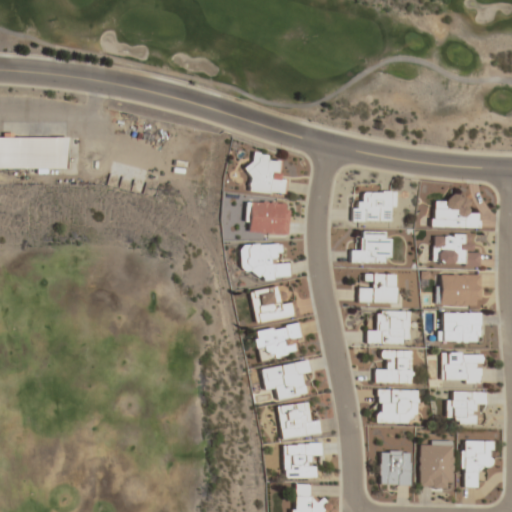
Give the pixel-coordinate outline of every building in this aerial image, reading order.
[(64,137),(0,137),(0,169),(64,169),(64,137)] [(282,193),(283,180),(276,179),(277,161),(264,161),(264,154),(246,154),(245,191),(282,193)] [(349,221),(386,221),(386,212),(393,212),(393,191),(359,191),(359,202),(349,202),(349,221)] [(476,228),(476,212),(466,212),(466,194),(447,193),(447,201),(429,201),(429,227),(476,228)] [(285,234),(285,202),(243,202),(242,234),(285,234)] [(387,232),(358,232),(358,251),(347,251),(347,263),(387,263),(387,232)] [(430,266),(477,266),(477,252),(468,252),(468,234),(430,235),(430,266)] [(237,244),(237,278),(287,277),(286,263),(276,263),(276,244),(237,244)] [(393,303),(393,274),(366,274),(366,285),(355,285),(355,303),(393,303)] [(434,275),(434,306),(477,306),(477,275),(434,275)] [(276,287),(247,291),(252,323),(295,316),(292,302),(279,304),(276,287)] [(406,311),(373,311),(373,331),(363,331),(363,344),(405,345),(406,311)] [(479,342),(479,313),(436,313),(436,342),(479,342)] [(293,355),(291,344),(300,342),(295,322),(249,332),(256,362),(293,355)] [(408,350),(380,350),(380,370),(371,370),(371,384),(408,384),(408,350)] [(479,353),(440,353),(440,383),(479,383),(479,353)] [(302,394),(298,374),(307,372),(304,360),(257,370),(261,391),(272,389),(274,400),(302,394)] [(413,389),(372,389),(372,423),(413,423),(413,389)] [(473,425),(473,413),(482,413),(482,392),(451,391),(451,401),(443,401),(443,420),(451,420),(451,425),(473,425)] [(278,439),(318,435),(316,421),(307,422),(305,403),(275,405),(278,439)] [(417,490),(450,490),(450,441),(417,441),(417,490)] [(490,441),(458,441),(458,488),(479,488),(479,468),(490,468),(490,441)] [(280,478),(309,478),(309,455),(318,455),(318,443),(280,443),(280,478)] [(407,451),(376,451),(376,487),(407,487),(407,451)] [(289,511),(322,511),(323,496),(308,496),(308,484),(290,484),(289,511)]
